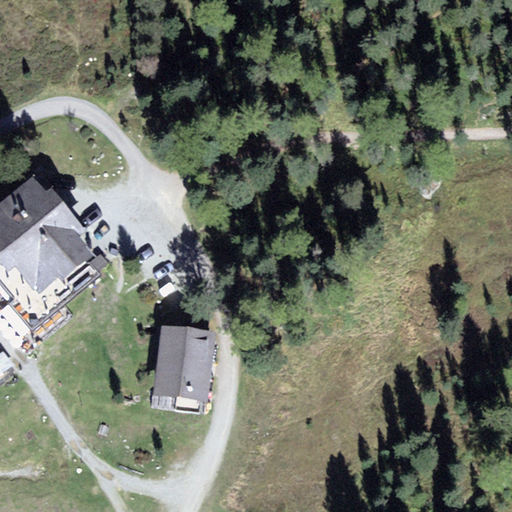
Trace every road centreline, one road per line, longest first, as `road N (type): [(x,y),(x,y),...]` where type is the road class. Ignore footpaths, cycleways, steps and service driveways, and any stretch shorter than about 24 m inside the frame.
road 1 (track): [(511,129),(301,141),(259,151),(172,196)]
road 2 (track): [(189,511),(211,464),(231,346),(228,317),(172,196)]
road 3 (track): [(172,196),(92,111),(54,107),(0,129)]
road 4 (track): [(122,511),(0,339)]
